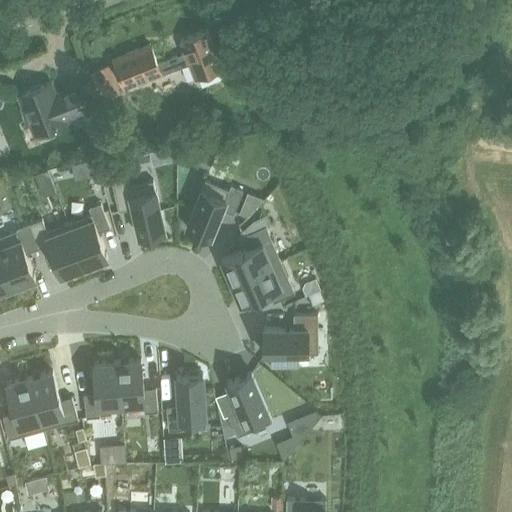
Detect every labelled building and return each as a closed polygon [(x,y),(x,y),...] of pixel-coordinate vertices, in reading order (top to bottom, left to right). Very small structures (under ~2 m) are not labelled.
[(195,77),(223,66),(208,27),(180,38),(185,51),(157,62),(150,43),(114,57),(124,84),(145,76),(146,79),(189,62),(195,77)] [(110,62),(94,68),(105,97),(121,91),(110,62)] [(50,81),(19,93),(35,132),(65,120),(64,116),(89,107),(88,106),(80,84),(79,83),(55,93),(50,81)] [(82,118),(93,144),(109,137),(98,111),(82,118)] [(177,159),(174,145),(165,147),(169,161),(177,159)] [(128,175),(112,179),(119,210),(133,206),(139,235),(165,229),(153,179),(130,185),(128,175)] [(205,178),(186,226),(211,236),(222,208),(233,213),(243,189),(231,184),(229,188),(205,178)] [(247,191),(245,196),(260,202),(264,197),(247,191)] [(91,213),(69,221),(85,265),(108,256),(99,231),(110,227),(101,202),(89,207),(91,213)] [(42,218),(29,222),(38,247),(50,243),(61,273),(85,265),(69,221),(47,229),(42,218)] [(17,229),(0,235),(0,251),(13,285),(36,276),(26,251),(38,247),(29,222),(17,227),(17,229)] [(247,247),(222,257),(231,280),(281,259),(266,224),(242,234),(241,234),(247,247)] [(0,289),(13,285),(0,251),(0,289)] [(281,259),(231,280),(241,302),(269,290),(273,301),(295,292),(281,259)] [(309,294),(313,304),(324,299),(320,289),(309,294)] [(264,326),(264,352),(271,352),(299,352),(318,352),(318,312),(294,312),(294,326),(264,326)] [(141,357),(118,359),(122,403),(144,401),(144,411),(158,409),(156,386),(144,387),(141,357)] [(96,391),(84,393),(87,416),(100,415),(99,410),(123,408),(122,403),(118,359),(94,361),(96,391)] [(254,368),(226,380),(238,408),(229,412),(238,434),(251,429),(248,421),(272,411),(254,368)] [(53,370),(31,376),(45,427),(78,418),(72,395),(61,399),(53,370)] [(205,370),(175,372),(178,404),(168,405),(169,429),(183,428),(182,419),(208,418),(205,370)] [(14,411),(3,414),(9,437),(45,427),(31,376),(7,382),(14,411)] [(322,414),(316,408),(307,412),(317,420),(322,414)] [(244,456),(241,443),(229,446),(232,458),(244,456)] [(95,475),(106,474),(106,462),(101,462),(93,462),(95,475)] [(9,484),(18,482),(15,471),(6,474),(9,484)] [(48,484),(46,475),(36,477),(39,486),(48,484)] [(273,495),(273,507),(281,507),(281,495),(273,495)] [(287,497),(286,511),(325,511),(326,497),(287,497)]
